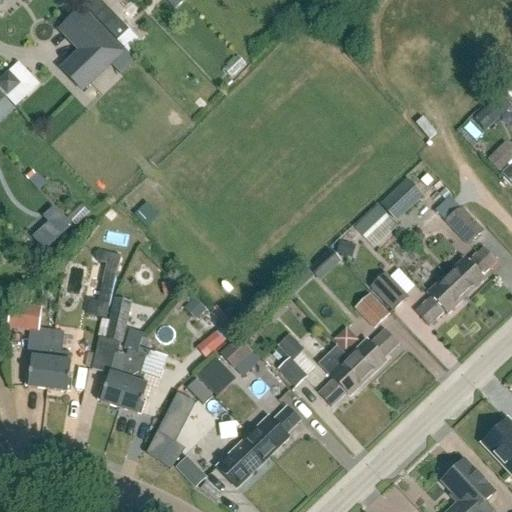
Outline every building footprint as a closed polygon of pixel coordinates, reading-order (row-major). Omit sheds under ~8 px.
[(77,0),(117,42),(128,32),(98,0),(77,0)] [(187,1),(186,0),(164,0),(176,12),(187,1)] [(82,94),(125,53),(82,8),(57,31),(77,52),(59,70),(82,94)] [(511,70),(497,85),(501,89),(511,100),(511,70)] [(0,89),(7,97),(20,85),(8,72),(0,79),(0,89)] [(485,133),(499,120),(487,109),(474,122),(485,133)] [(511,157),(502,147),(488,160),(499,172),(511,160),(511,157)] [(511,185),(511,164),(501,175),(511,185)] [(381,207),(396,222),(405,213),(390,199),(381,207)] [(355,230),(363,238),(386,216),(378,207),(355,230)] [(468,247),(483,233),(460,210),(446,224),(468,247)] [(341,244),(337,256),(348,259),(351,247),(341,244)] [(320,282),(341,263),(329,250),(285,291),(292,298),(314,276),(320,282)] [(446,279),(466,300),(486,282),(483,279),(498,265),(484,250),(469,264),(466,260),(446,279)] [(95,260),(98,264),(107,266),(98,306),(90,304),(87,316),(107,321),(121,258),(101,254),(96,256),(95,260)] [(393,314),(409,299),(386,274),(370,289),(393,314)] [(448,317),(466,300),(446,279),(428,296),(432,300),(417,314),(430,327),(444,313),(448,317)] [(374,331),(389,316),(370,296),(354,310),(374,331)] [(121,344),(131,304),(114,300),(105,340),(99,339),(95,354),(116,359),(117,354),(120,344),(121,344)] [(195,301),(188,308),(198,319),(205,312),(195,301)] [(273,325),(287,312),(280,304),(265,317),(273,325)] [(39,334),(42,309),(10,305),(7,330),(39,334)] [(100,404),(118,410),(137,353),(143,334),(130,330),(124,349),(128,350),(126,357),(117,354),(116,359),(111,375),(109,374),(105,388),(104,388),(103,391),(101,390),(97,402),(100,403),(100,404)] [(349,360),(368,381),(388,363),(384,359),(398,346),(386,333),(372,346),(368,342),(349,360)] [(214,335),(196,350),(204,360),(222,344),(214,335)] [(288,358),(299,348),(289,337),(278,347),(288,358)] [(47,392),(54,339),(45,338),(42,359),(32,358),(30,373),(28,372),(28,376),(26,376),(24,388),(28,388),(28,389),(47,392)] [(234,371),(253,354),(238,338),(220,355),(234,371)] [(54,339),(47,392),(66,394),(66,393),(70,393),(71,381),(69,381),(69,378),(68,377),(70,363),(68,363),(70,353),(61,352),(63,340),(54,339)] [(368,381),(349,360),(337,348),(319,366),(334,382),(320,396),(332,409),(347,395),(350,399),(368,381)] [(137,353),(118,410),(137,416),(137,415),(140,416),(144,405),(142,404),(143,401),(142,401),(147,387),(142,385),(144,376),(140,375),(146,356),(137,353)] [(140,375),(144,376),(159,381),(166,359),(147,353),(146,356),(140,375)] [(289,360),(278,371),(295,390),(307,379),(289,360)] [(200,378),(212,392),(230,375),(217,362),(200,378)] [(196,382),(187,390),(203,407),(212,398),(196,382)] [(251,437),(271,458),(290,440),(286,437),(301,423),(287,409),(273,423),(269,419),(251,437)] [(511,427),(507,422),(483,445),(511,476),(511,427)] [(146,455),(170,471),(184,451),(157,434),(146,455)] [(252,476),(271,458),(251,437),(232,455),(232,456),(217,470),(237,490),(252,476)] [(195,490),(206,479),(186,459),(175,470),(195,490)] [(491,511),(484,504),(495,494),(465,462),(441,484),(459,503),(449,511),(491,511)]
